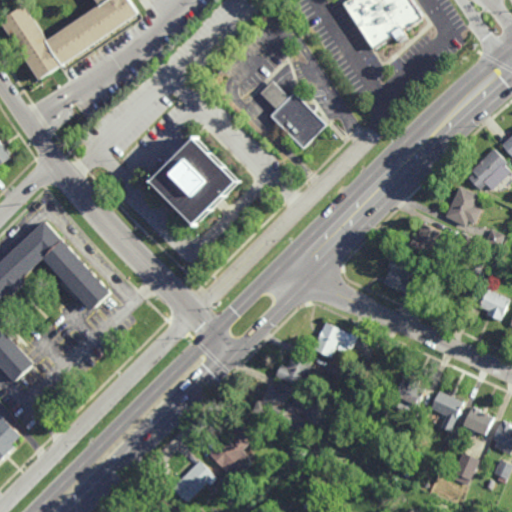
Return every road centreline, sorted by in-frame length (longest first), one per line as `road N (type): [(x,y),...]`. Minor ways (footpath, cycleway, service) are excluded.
road 1 (primary): [(80,511),(511,84)]
road 2 (primary): [(508,49),(215,333)]
road 3 (residential): [(0,79),(57,166),(215,333)]
road 4 (residential): [(196,313),(0,506)]
road 5 (primary): [(215,333),(37,511)]
road 6 (residential): [(511,375),(345,299),(295,254)]
road 7 (residential): [(196,313),(369,140)]
road 8 (residential): [(215,401),(107,511)]
